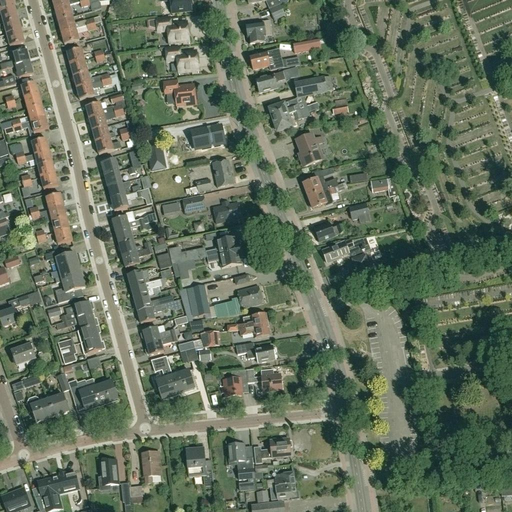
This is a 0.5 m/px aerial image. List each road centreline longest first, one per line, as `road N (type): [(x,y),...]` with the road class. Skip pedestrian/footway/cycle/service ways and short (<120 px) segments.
road 1 (residential): [(145,431),(31,0)]
road 2 (secondary): [(346,410),(234,89),(220,0)]
road 3 (unclassified): [(145,431),(346,410)]
road 4 (residential): [(24,457),(145,431)]
